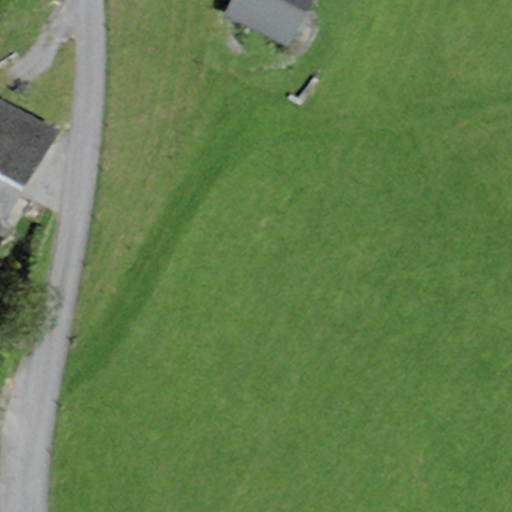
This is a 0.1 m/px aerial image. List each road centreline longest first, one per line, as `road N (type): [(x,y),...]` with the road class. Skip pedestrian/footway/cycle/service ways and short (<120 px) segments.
road 1 (unclassified): [(89,0),(81,165),(37,394),(28,511)]
road 2 (track): [(37,394),(115,326),(211,154),(259,129),(369,130)]
